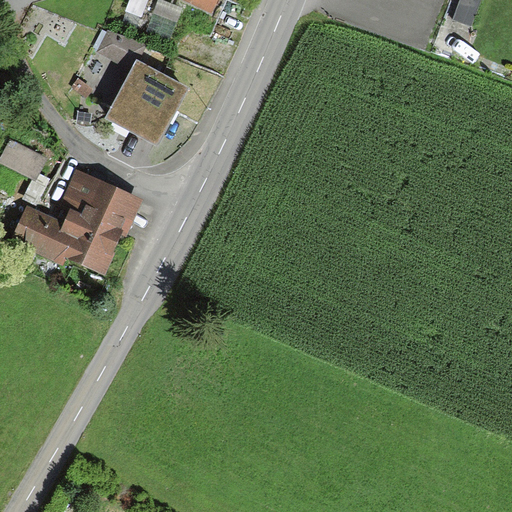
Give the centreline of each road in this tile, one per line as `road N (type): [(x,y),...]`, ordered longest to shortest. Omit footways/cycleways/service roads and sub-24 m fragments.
road 1 (tertiary): [(186,214),(13,511)]
road 2 (residential): [(186,214),(69,140),(37,100),(0,20)]
road 3 (tertiary): [(285,0),(186,214)]
